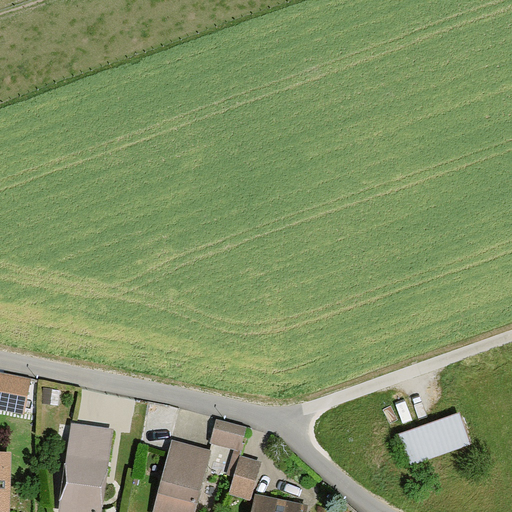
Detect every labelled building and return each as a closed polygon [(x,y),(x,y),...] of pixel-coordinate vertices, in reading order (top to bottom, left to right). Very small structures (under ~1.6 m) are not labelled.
[(27,387),(0,380),(0,414),(19,419),(27,387)] [(405,466),(468,444),(456,410),(393,433),(405,466)] [(244,429),(211,421),(205,445),(239,453),(244,429)] [(100,511),(111,433),(59,426),(47,511),(100,511)] [(193,511),(212,452),(168,439),(146,511),(193,511)] [(221,499),(248,506),(260,464),(233,457),(221,499)]
